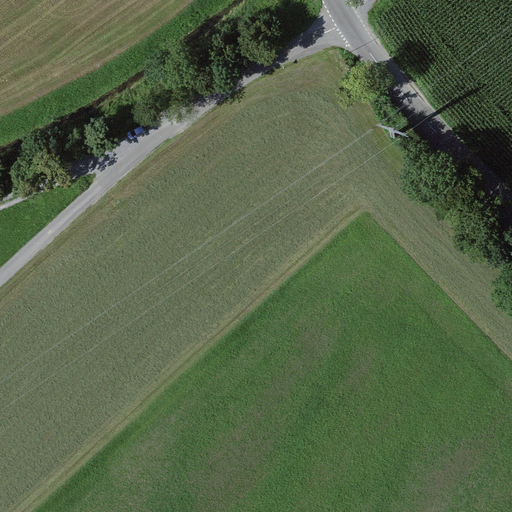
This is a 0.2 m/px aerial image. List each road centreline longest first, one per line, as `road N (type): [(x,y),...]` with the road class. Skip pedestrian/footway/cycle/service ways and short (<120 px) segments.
road 1 (track): [(369,0),(135,153),(0,277)]
road 2 (tertiary): [(338,0),(445,145),(511,207)]
road 3 (track): [(135,153),(0,207)]
